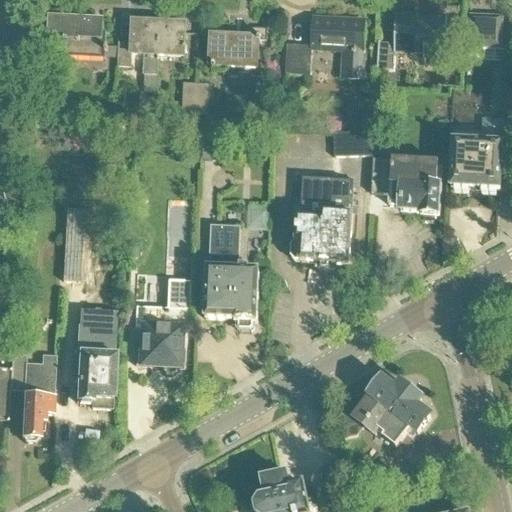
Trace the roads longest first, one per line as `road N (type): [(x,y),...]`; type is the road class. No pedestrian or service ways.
road 1 (tertiary): [(438,303),(151,466)]
road 2 (tertiary): [(438,303),(464,353),(496,511)]
